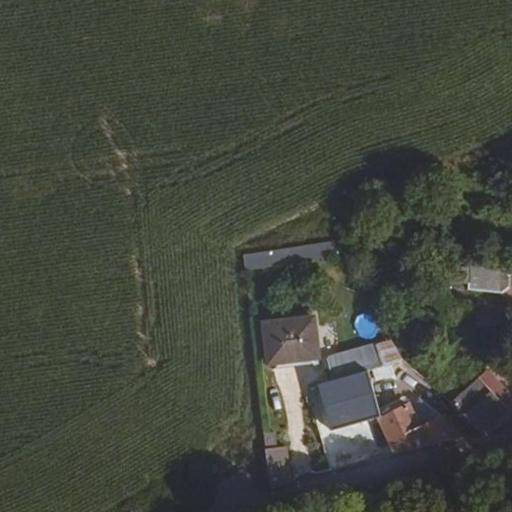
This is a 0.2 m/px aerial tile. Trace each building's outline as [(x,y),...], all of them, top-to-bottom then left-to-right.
[(335,244),(243,252),(245,268),(336,260),(335,244)] [(438,262),(437,274),(444,280),(479,282),(479,286),(511,290),(511,269),(475,266),(475,263),(438,262)] [(511,301),(489,302),(490,318),(511,316),(511,301)] [(272,317),(276,357),(327,352),(323,312),(272,317)] [(382,345),(331,359),(337,378),(387,364),(382,345)] [(337,378),(326,381),(338,425),(386,412),(376,368),(337,378)] [(489,430),(511,415),(511,388),(492,369),(471,388),(460,398),(458,400),(489,430)] [(464,382),(454,391),(460,398),(471,388),(464,382)] [(422,422),(411,402),(386,412),(401,451),(467,435),(447,413),(422,422)] [(280,483),(301,477),(295,442),(287,443),(284,427),(273,428),(280,483)]
